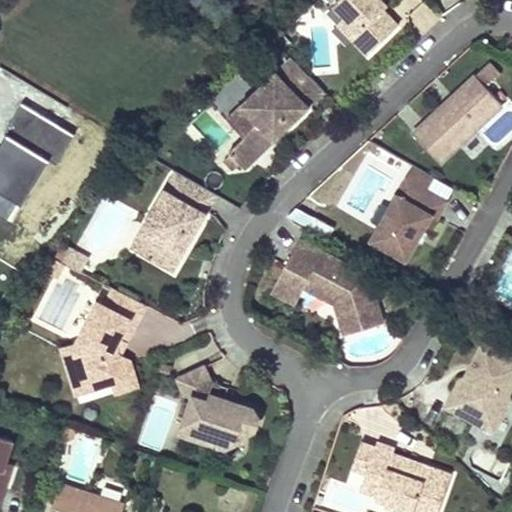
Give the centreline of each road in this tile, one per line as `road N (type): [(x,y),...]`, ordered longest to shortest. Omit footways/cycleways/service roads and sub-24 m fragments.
road 1 (residential): [(511,21),(488,18),(456,36),(253,229),(228,292),(237,327),(266,351)]
road 2 (residential): [(311,377),(365,380),(403,363),(511,170)]
road 3 (residential): [(268,511),(311,377)]
